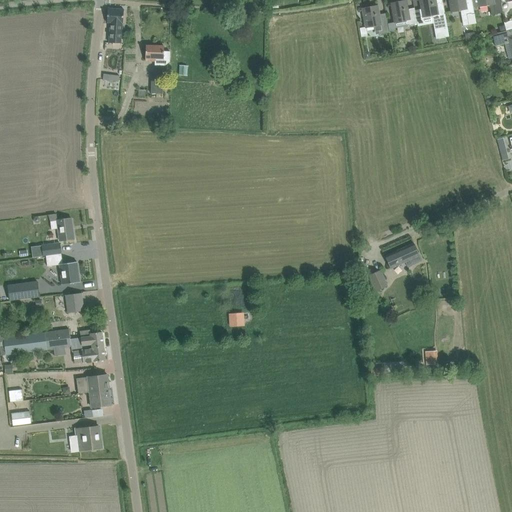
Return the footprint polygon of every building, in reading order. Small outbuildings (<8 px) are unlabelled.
[(436,7),(436,4),(435,0),(420,0),(424,17),(432,16),(434,29),(447,27),(443,5),(436,7)] [(473,8),(472,0),(465,1),(464,0),(449,0),(452,12),(460,11),(461,16),(466,15),(468,26),(476,25),(474,14),(473,8)] [(503,13),(500,0),(471,0),(472,0),(473,8),(479,7),(486,6),(490,9),(491,15),(503,13)] [(408,12),(407,9),(406,1),(391,3),(395,23),(406,21),(407,26),(417,24),(417,22),(415,11),(408,12)] [(375,31),(378,30),(379,35),(389,33),(386,16),(379,17),(377,6),(363,8),(366,28),(375,26),(375,31)] [(108,8),(107,23),(110,23),(109,43),(121,44),(123,24),(124,9),(108,8)] [(511,29),(506,31),(492,35),(495,46),(510,42),(511,48),(511,29)] [(155,61),(155,65),(165,66),(170,61),(170,52),(164,51),(164,46),(146,46),(145,61),(155,61)] [(180,65),(179,74),(187,75),(188,66),(180,65)] [(151,93),(162,94),(163,72),(152,71),(151,93)] [(500,152),(502,162),(511,160),(509,150),(500,152)] [(50,221),(51,229),(58,229),(60,241),(74,239),(71,218),(50,221)] [(60,243),(53,244),(42,245),(44,256),(46,256),(61,254),(60,243)] [(385,256),(391,269),(405,262),(408,267),(422,261),(419,256),(414,243),(385,256)] [(63,264),(61,254),(46,256),(47,266),(59,265),(62,285),(80,282),(77,262),(63,264)] [(380,270),(369,275),(376,291),(387,286),(380,270)] [(37,281),(8,285),(10,300),(39,296),(37,281)] [(428,285),(417,286),(418,293),(429,292),(428,285)] [(65,295),(68,313),(83,311),(81,293),(65,295)] [(229,314),(230,328),(245,326),(244,313),(229,314)] [(0,350),(1,356),(71,346),(70,339),(69,329),(9,337),(8,331),(0,331),(0,350)] [(92,344),(92,347),(104,346),(102,332),(91,333),(90,330),(80,331),(81,338),(70,339),(71,346),(72,350),(82,349),(82,348),(89,348),(88,345),(92,344)] [(104,346),(92,347),(92,349),(73,351),(75,364),(94,361),(94,362),(105,360),(104,346)] [(425,352),(426,364),(438,364),(437,351),(425,352)] [(86,393),(90,392),(109,390),(107,375),(76,379),(78,394),(86,393)] [(9,391),(11,402),(23,400),(21,389),(9,391)] [(109,390),(90,392),(92,407),(111,405),(109,390)] [(12,413),(13,425),(31,423),(29,411),(12,413)] [(76,429),(79,450),(101,447),(99,426),(76,429)]
